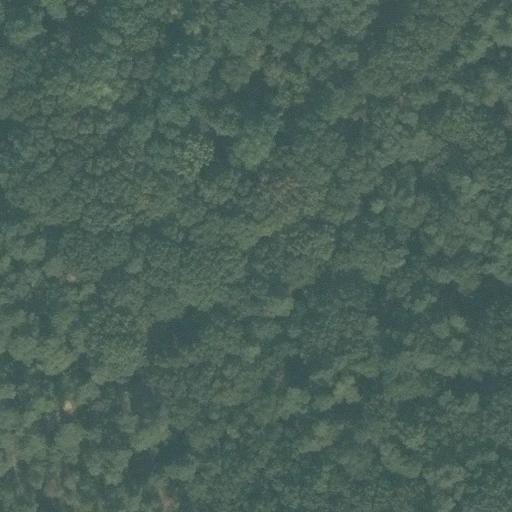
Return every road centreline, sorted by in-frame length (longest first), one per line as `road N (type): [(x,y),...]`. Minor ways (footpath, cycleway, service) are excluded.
road 1 (track): [(137,349),(363,121)]
road 2 (track): [(137,349),(0,154)]
road 3 (track): [(137,349),(231,511)]
road 4 (track): [(0,470),(137,349)]
road 5 (track): [(363,121),(471,0)]
